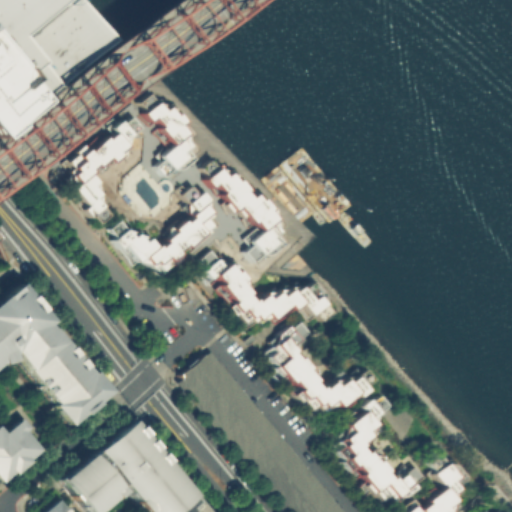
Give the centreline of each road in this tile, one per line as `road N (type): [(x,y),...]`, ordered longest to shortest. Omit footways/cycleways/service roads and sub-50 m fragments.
road 1 (primary): [(196,0),(0,156)]
road 2 (residential): [(1,507),(138,384)]
road 3 (secondary): [(95,330),(0,210)]
